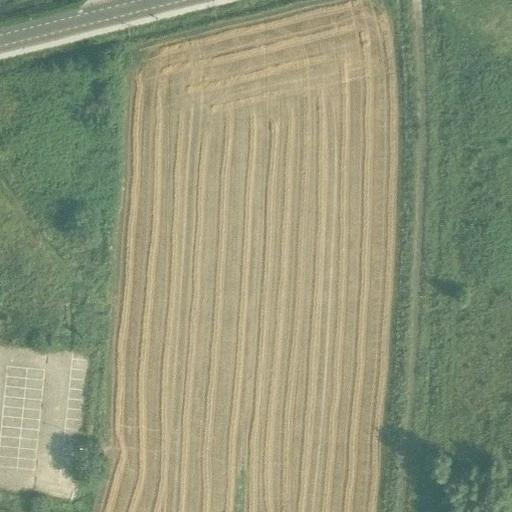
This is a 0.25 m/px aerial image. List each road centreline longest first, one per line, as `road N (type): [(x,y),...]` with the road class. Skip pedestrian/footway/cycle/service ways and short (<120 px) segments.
road 1 (unclassified): [(400,511),(420,241),(415,0)]
road 2 (tertiary): [(189,0),(0,47)]
